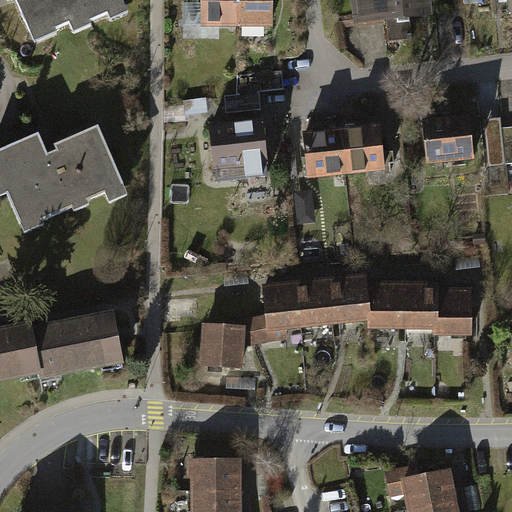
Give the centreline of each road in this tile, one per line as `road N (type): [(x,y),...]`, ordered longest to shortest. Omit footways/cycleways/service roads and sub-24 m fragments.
road 1 (residential): [(0,480),(33,447),(83,420),(130,414),(290,426)]
road 2 (residential): [(309,0),(319,85),(511,66)]
road 3 (residential): [(290,426),(511,434)]
